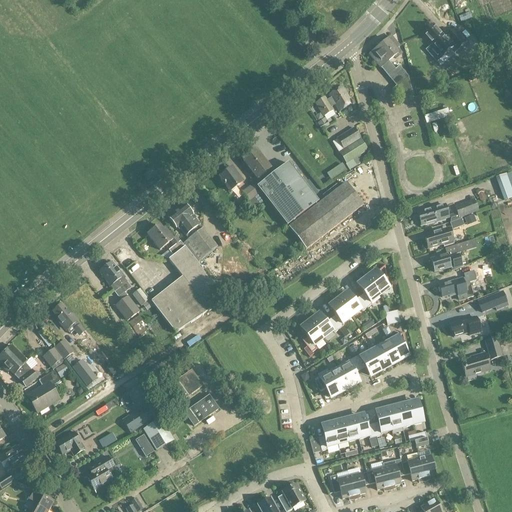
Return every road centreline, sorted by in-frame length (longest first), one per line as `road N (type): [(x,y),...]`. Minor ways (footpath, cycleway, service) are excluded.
road 1 (secondary): [(0,328),(344,48)]
road 2 (residential): [(298,425),(268,330),(399,236)]
road 3 (residential): [(399,236),(344,48)]
road 4 (residential): [(449,420),(399,236)]
road 5 (residential): [(335,411),(408,366),(415,394),(357,408)]
road 6 (residential): [(71,511),(0,394)]
road 7 (residential): [(395,511),(425,496),(416,492),(338,511)]
